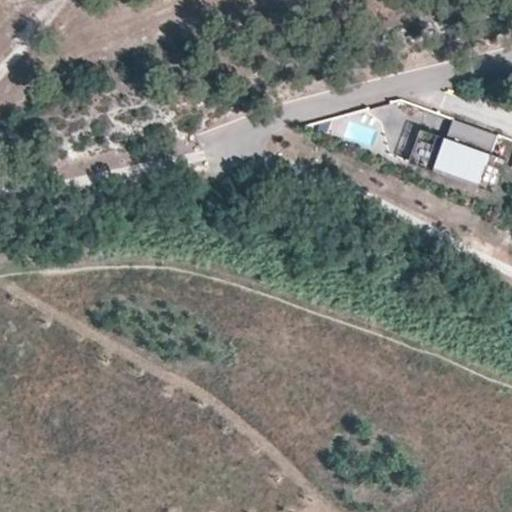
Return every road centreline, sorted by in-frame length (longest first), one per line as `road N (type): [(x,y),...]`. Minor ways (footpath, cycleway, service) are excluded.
road 1 (residential): [(200,148),(511,55)]
road 2 (track): [(0,200),(200,148)]
